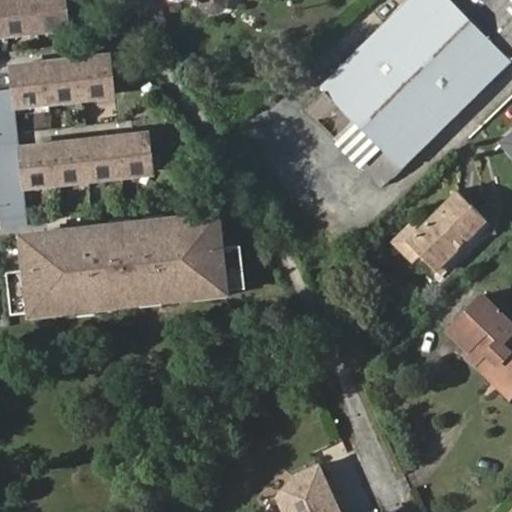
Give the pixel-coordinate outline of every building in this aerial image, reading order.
[(0,0),(0,31),(70,24),(67,0),(0,0)] [(199,0),(207,8),(207,9),(208,10),(209,10),(211,11),(212,11),(214,11),(216,11),(218,11),(219,10),(221,9),(222,7),(223,6),(224,4),(224,3),(225,1),(224,0),(199,0)] [(381,146),(360,166),(381,188),(511,58),(511,0),(407,0),(321,84),(325,88),(381,146)] [(117,92),(112,54),(12,64),(16,102),(117,92)] [(357,169),(360,166),(381,146),(325,88),(301,111),(357,169)] [(124,170),(155,166),(151,131),(22,145),(26,180),(56,177),(57,179),(124,172),(124,170)] [(511,133),(502,143),(511,153),(511,133)] [(413,245),(420,252),(443,276),(493,226),(463,197),(423,235),(413,245)] [(248,286),(243,242),(218,245),(215,213),(5,236),(13,311),(248,286)] [(415,258),(420,252),(413,245),(423,235),(415,228),(401,243),(415,258)] [(464,351),(476,363),(483,356),(509,383),(511,379),(511,330),(511,331),(499,317),(503,312),(485,294),(448,329),(467,348),(464,351)] [(511,330),(511,321),(503,312),(499,317),(511,331),(511,330)] [(483,356),(476,363),(509,397),(511,394),(511,379),(509,383),(483,356)] [(335,476),(328,459),(302,470),(287,490),(296,511),(350,511),(349,507),(355,504),(342,473),(335,476)]
